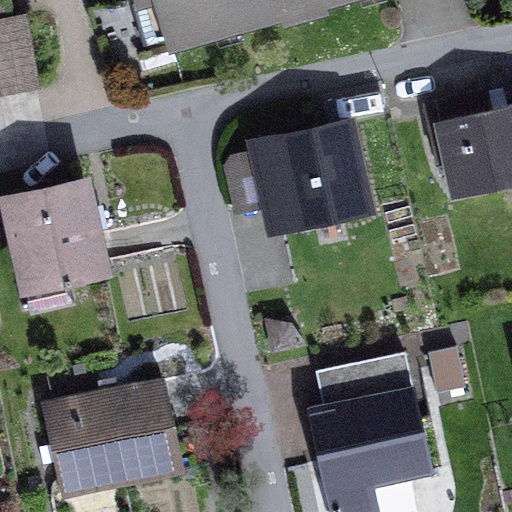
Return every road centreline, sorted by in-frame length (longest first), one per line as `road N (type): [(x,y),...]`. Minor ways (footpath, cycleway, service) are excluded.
road 1 (residential): [(187,111),(271,511)]
road 2 (residential): [(511,37),(187,111)]
road 3 (residential): [(0,152),(187,111)]
